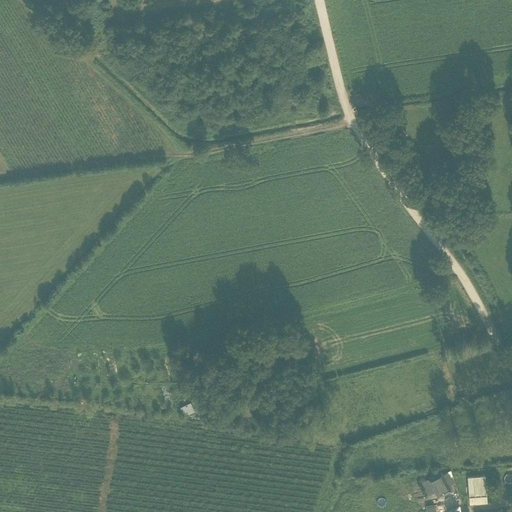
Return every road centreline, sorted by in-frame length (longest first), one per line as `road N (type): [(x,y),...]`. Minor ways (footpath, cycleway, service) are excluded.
road 1 (track): [(511,364),(459,274),(351,125),(317,0)]
road 2 (track): [(351,125),(194,156),(0,178)]
